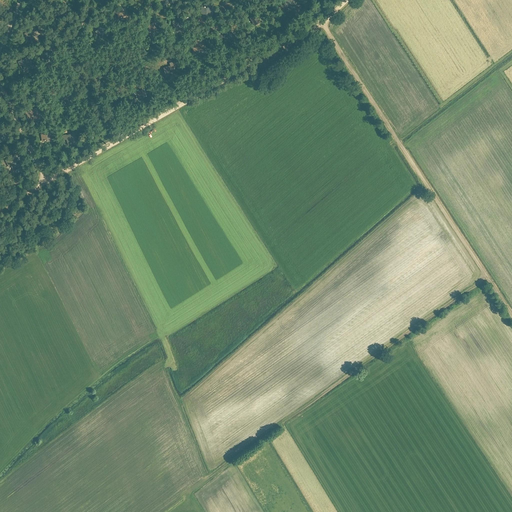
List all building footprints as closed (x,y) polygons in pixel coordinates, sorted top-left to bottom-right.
[(293,7),(292,6),(294,3),(295,4),(296,2),(294,0),(293,0),(285,0),(285,1),(283,5),(291,10),(293,7)] [(200,14),(208,15),(207,17),(211,18),(212,11),(208,10),(209,7),(201,6),(200,14)] [(125,7),(117,10),(117,9),(113,10),(114,12),(117,11),(118,18),(121,17),(121,18),(122,17),(125,16),(126,17),(126,19),(128,18),(127,14),(125,14),(124,10),(126,9),(125,7)] [(254,25),(260,22),(256,14),(250,18),(254,25)] [(180,22),(173,23),(175,31),(182,30),(181,23),(182,23),(182,21),(180,22)] [(103,38),(108,32),(108,33),(111,30),(101,22),(99,25),(100,26),(96,32),(103,38)] [(154,23),(154,24),(147,24),(147,32),(155,32),(154,25),(156,25),(156,23),(154,23)] [(38,41),(37,38),(37,37),(37,35),(40,35),(39,30),(35,31),(29,32),(28,32),(30,40),(33,40),(34,40),(34,39),(37,39),(37,40),(38,41)] [(235,35),(228,30),(224,37),(231,41),(235,35)] [(192,45),(194,51),(196,51),(196,52),(198,51),(199,52),(200,52),(199,51),(205,50),(205,53),(206,52),(202,39),(195,41),(196,44),(192,45)] [(41,53),(43,61),(45,61),(46,61),(46,60),(50,60),(50,63),(51,63),(50,61),(53,60),(51,51),(50,51),(48,52),(41,53)] [(28,59),(22,62),(21,61),(18,62),(20,67),(23,66),(25,69),(28,68),(29,69),(31,68),(31,70),(33,69),(32,66),(29,60),(30,60),(30,58),(28,59)] [(171,66),(164,68),(166,74),(175,71),(173,67),(175,66),(174,63),(172,63),(172,62),(170,63),(171,66)] [(138,98),(146,96),(144,89),(135,92),(135,95),(136,94),(136,95),(137,94),(138,98)] [(59,100),(62,99),(62,103),(67,103),(67,104),(72,104),(70,94),(68,94),(58,96),(59,100)] [(33,117),(37,116),(38,119),(37,116),(39,116),(37,108),(35,108),(35,109),(28,110),(25,111),(26,114),(25,115),(26,117),(27,118),(27,119),(32,117),(33,118),(33,117)] [(48,133),(50,133),(51,133),(51,130),(40,132),(40,135),(41,135),(42,141),(49,139),(48,133)] [(67,139),(68,144),(70,143),(72,143),(71,143),(75,142),(76,145),(76,146),(78,146),(78,143),(76,135),(77,135),(76,131),(73,132),(73,134),(66,135),(66,134),(62,135),(63,140),(67,139)] [(13,170),(20,167),(20,169),(22,168),(18,159),(17,160),(7,164),(9,167),(11,166),(13,170)]
